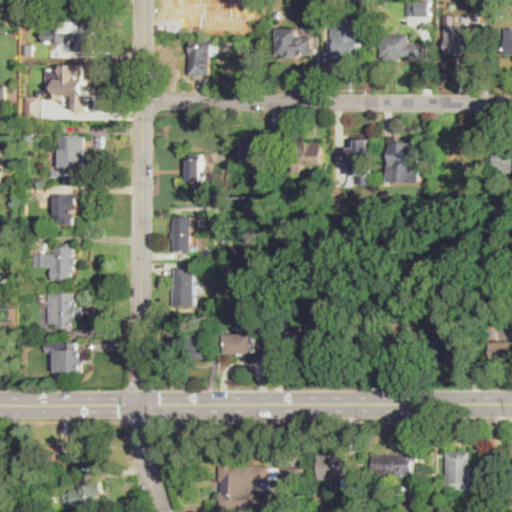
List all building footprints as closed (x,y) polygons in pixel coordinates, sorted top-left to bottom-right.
[(210,0),(210,22),(205,22),(205,29),(193,29),(193,7),(189,7),(189,4),(189,0),(210,0)] [(328,14),(327,14),(327,0),(341,0),(341,14),(328,14)] [(419,0),(419,14),(410,14),(410,0),(419,0)] [(422,17),(420,17),(420,1),(435,1),(435,17),(422,17)] [(82,47),(64,47),(63,20),(81,19),(82,47)] [(368,21),(368,42),(362,41),(362,55),(354,55),(354,58),(330,57),(331,40),(333,40),(334,21),(368,21)] [(465,37),(476,37),(476,40),(491,40),(491,54),(481,53),(481,51),(469,51),(469,54),(462,54),(462,56),(455,56),(455,54),(448,54),(448,36),(457,36),(457,26),(465,26),(465,37)] [(511,53),(502,53),(502,44),(508,44),(508,28),(511,28),(511,53)] [(411,34),(411,44),(427,44),(427,58),(411,58),(411,56),(383,56),(383,34),(411,34)] [(288,54),(288,37),(315,37),(315,55),(288,54)] [(212,55),(212,75),(194,75),(194,62),(191,62),(192,54),(194,54),(194,40),(221,41),(221,55),(212,55)] [(49,67),(48,94),(54,94),(54,98),(67,98),(67,93),(75,94),(75,109),(91,109),(91,79),(85,79),(85,64),(63,64),(63,67),(49,67)] [(9,100),(0,100),(0,85),(9,85),(9,100)] [(38,102),(25,102),(25,92),(38,93),(38,102)] [(78,148),(78,166),(81,166),(81,176),(62,176),(62,135),(81,134),(81,148),(78,148)] [(390,181),(390,162),(392,162),(392,141),(397,141),(423,141),(423,181),(390,181)] [(262,142),(262,145),(268,145),(269,161),(245,161),(244,145),(249,145),(249,142),(262,142)] [(304,171),(296,171),(296,147),(304,147),(304,142),(324,142),(324,164),(304,164),(304,171)] [(477,142),(477,166),(447,165),(447,142),(477,142)] [(374,143),(374,163),(368,163),(368,170),(358,170),(358,165),(350,165),(350,161),(343,161),(343,151),(350,151),(350,148),(364,148),(364,143),(374,143)] [(511,173),(506,173),(506,169),(497,169),(497,143),(511,143),(511,173)] [(206,159),(206,175),(210,175),(210,180),(206,180),(206,182),(191,182),(190,159),(192,159),(192,154),(204,154),(204,159),(206,159)] [(450,191),(446,192),(446,199),(442,199),(442,192),(438,192),(438,176),(450,176),(450,191)] [(77,224),(60,224),(60,218),(57,218),(57,194),(80,194),(80,209),(77,209),(77,224)] [(195,251),(177,251),(177,217),(195,217),(195,251)] [(76,243),(76,258),(79,258),(79,264),(77,264),(77,272),(74,272),(74,280),(54,280),(54,266),(37,266),(37,254),(58,254),(58,246),(67,246),(67,243),(76,243)] [(192,269),(192,275),(199,275),(199,305),(175,305),(175,289),(177,289),(177,269),(192,269)] [(77,307),(80,307),(80,321),(77,321),(77,327),(59,327),(59,323),(51,323),(51,307),(59,307),(59,292),(77,292),(77,307)] [(393,331),(407,330),(407,360),(389,360),(389,348),(380,348),(380,331),(386,331),(386,324),(393,324),(393,331)] [(459,361),(437,362),(437,338),(452,338),(452,337),(455,337),(455,329),(471,328),(472,358),(459,358),(459,361)] [(343,329),(344,345),(337,345),(337,352),(326,353),(327,354),(315,355),(315,353),(305,354),(305,347),(292,348),(291,332),(312,331),(313,335),(315,335),(315,334),(326,333),(326,335),(334,334),(334,329),(343,329)] [(210,333),(209,358),(190,358),(190,355),(171,355),(171,333),(210,333)] [(229,353),(229,334),(257,334),(257,353),(229,353)] [(56,371),(85,371),(85,348),(80,348),(80,341),(48,340),(47,351),(56,351),(56,371)] [(511,358),(508,358),(508,362),(500,362),(500,359),(492,359),(492,342),(511,341),(511,358)] [(91,455),(91,461),(77,461),(77,457),(74,457),(74,436),(78,436),(78,430),(87,430),(87,436),(94,436),(94,455),(91,455)] [(0,431),(13,431),(13,439),(0,439),(0,431)] [(437,448),(437,435),(450,435),(450,448),(437,448)] [(416,462),(416,474),(406,474),(407,477),(381,477),(381,472),(375,472),(375,455),(404,455),(404,450),(420,450),(420,462),(416,462)] [(473,489),(449,489),(449,451),(473,451),(473,489)] [(273,468),(281,469),(281,466),(303,466),(303,482),(281,482),(281,479),(274,479),(274,484),(265,484),(265,481),(256,481),(256,486),(250,486),(250,492),(274,492),(274,509),(222,508),(223,455),(237,455),(237,464),(273,465),(273,468)] [(349,456),(349,467),(357,467),(357,489),(344,490),(344,481),(320,481),(319,457),(349,456)] [(97,492),(99,504),(86,507),(86,503),(67,507),(64,492),(80,489),(79,486),(103,482),(105,491),(97,492)] [(438,491),(437,502),(429,501),(429,491),(438,491)]
